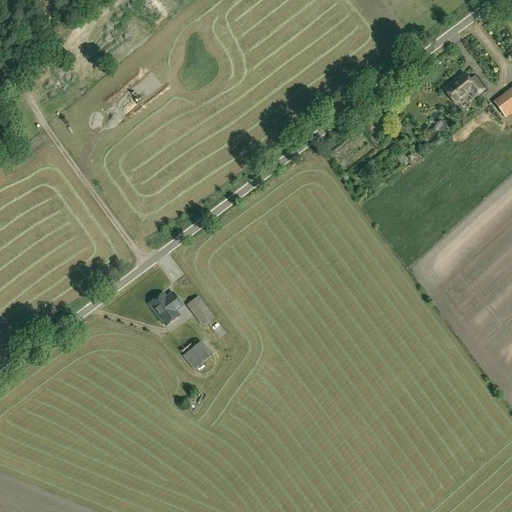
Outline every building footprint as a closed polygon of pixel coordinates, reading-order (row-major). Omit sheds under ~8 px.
[(468,81),(463,74),(443,90),(453,104),(468,92),(473,98),(483,90),(473,77),(468,81)] [(511,88),(493,103),(506,119),(511,113),(511,88)] [(183,307),(173,293),(167,298),(163,293),(149,304),(165,327),(180,316),(176,311),(183,307)] [(202,326),(214,318),(202,302),(191,311),(202,326)] [(195,370),(211,356),(199,343),(183,356),(195,370)]
